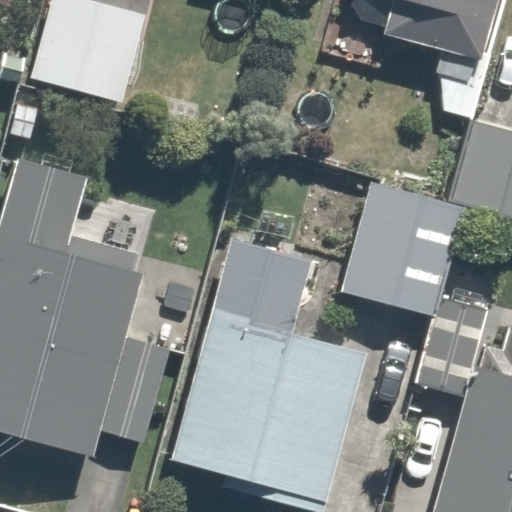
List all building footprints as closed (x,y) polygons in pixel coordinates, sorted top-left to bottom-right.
[(148,12),(105,0),(45,0),(25,75),(123,102),(148,12)] [(397,0),(389,31),(481,56),(496,0),(397,0)] [(511,131),(472,120),(449,201),(511,217),(511,131)] [(172,349),(128,337),(146,272),(61,248),(81,180),(21,163),(0,234),(0,430),(93,457),(101,432),(144,445),(172,349)] [(465,208),(371,182),(340,292),(434,318),(441,295),(465,208)] [(313,259),(229,236),(168,461),(226,476),(223,486),(319,511),(323,511),(366,356),(292,336),(313,259)] [(415,383),(462,397),(471,367),(488,309),(441,295),(434,318),(415,383)] [(511,511),(511,329),(509,329),(503,352),(487,348),(481,370),(471,367),(462,397),(429,511),(511,511)]
